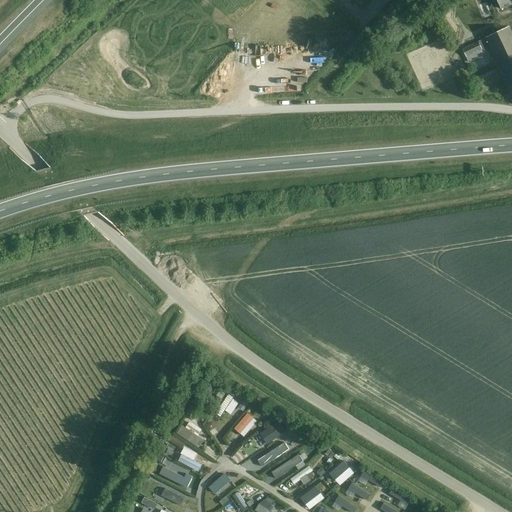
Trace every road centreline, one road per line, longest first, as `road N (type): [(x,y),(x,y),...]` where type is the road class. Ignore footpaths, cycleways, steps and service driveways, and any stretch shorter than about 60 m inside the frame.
road 1 (unclassified): [(498,511),(217,333),(0,129)]
road 2 (motorway): [(0,213),(139,177),(511,146)]
road 3 (track): [(191,309),(108,511)]
